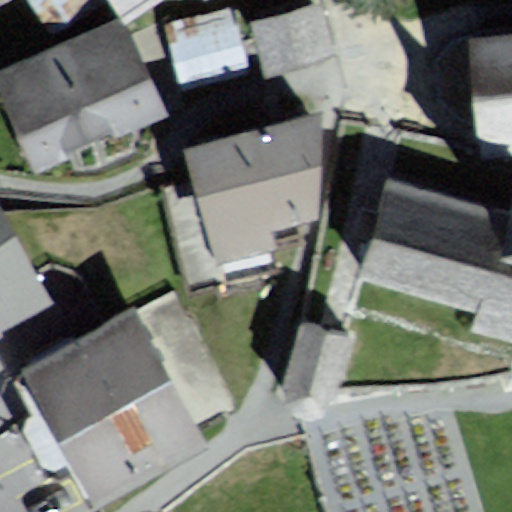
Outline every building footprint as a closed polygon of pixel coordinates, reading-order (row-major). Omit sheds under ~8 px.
[(28,0),(50,35),(104,0),(28,0)] [(108,0),(124,25),(163,0),(108,0)] [(327,3),(273,13),(282,58),(336,48),(327,3)] [(119,17),(0,72),(0,96),(36,174),(164,115),(119,17)] [(246,18),(183,25),(189,77),(252,70),(246,18)] [(511,30),(466,36),(481,150),(511,147),(511,30)] [(286,119),(178,145),(206,261),(253,251),(245,218),(288,218),(292,185),(286,119)] [(388,184),(361,273),(478,308),(473,327),(511,339),(511,205),(509,218),(388,184)] [(0,331),(45,307),(0,222),(0,331)] [(200,444),(130,316),(24,373),(94,501),(200,444)] [(300,327),(283,390),(293,407),(312,412),(330,403),(347,340),(300,327)]
